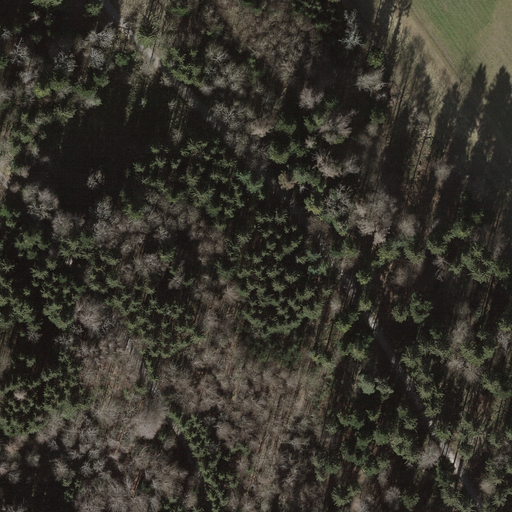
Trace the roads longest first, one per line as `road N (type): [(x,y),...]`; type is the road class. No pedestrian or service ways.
road 1 (track): [(102,0),(299,213),(484,511)]
road 2 (track): [(0,175),(141,365),(191,454),(212,511)]
road 3 (track): [(345,0),(475,202)]
